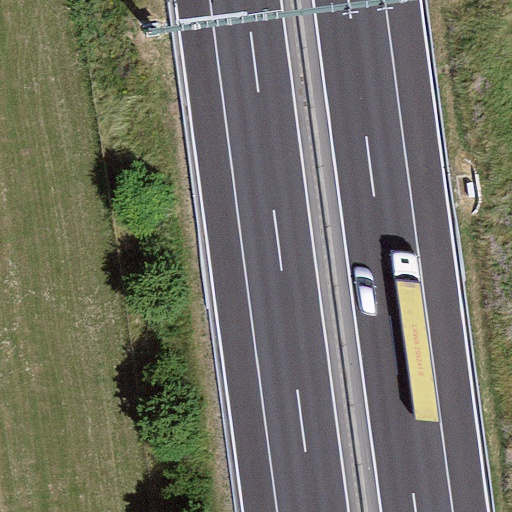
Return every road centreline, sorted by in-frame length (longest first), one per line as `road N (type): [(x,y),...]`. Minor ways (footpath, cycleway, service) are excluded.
road 1 (motorway): [(246,0),(314,511)]
road 2 (motorway): [(416,511),(349,0)]
